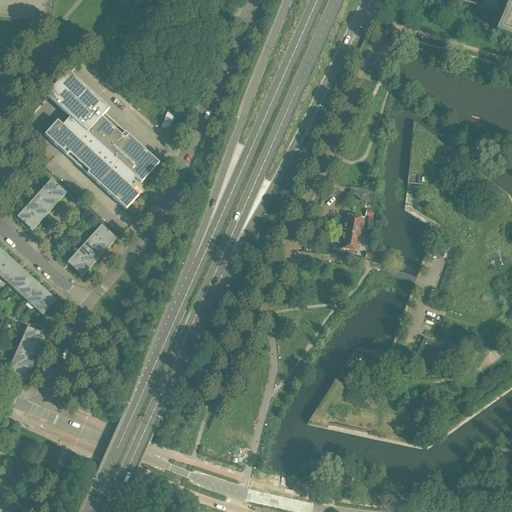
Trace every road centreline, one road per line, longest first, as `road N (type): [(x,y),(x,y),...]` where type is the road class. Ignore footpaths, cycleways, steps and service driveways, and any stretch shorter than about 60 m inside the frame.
road 1 (primary): [(316,0),(174,319)]
road 2 (tertiary): [(89,302),(158,214),(253,0)]
road 3 (primary): [(202,302),(228,270),(367,0)]
road 4 (primary): [(287,0),(174,319)]
road 5 (primary): [(202,302),(336,0)]
road 6 (primary): [(108,511),(202,302)]
road 7 (tertiary): [(242,492),(37,412)]
road 8 (primary): [(174,319),(88,511)]
road 9 (track): [(411,336),(445,238),(416,211),(416,184)]
road 10 (tertiary): [(37,412),(89,302)]
